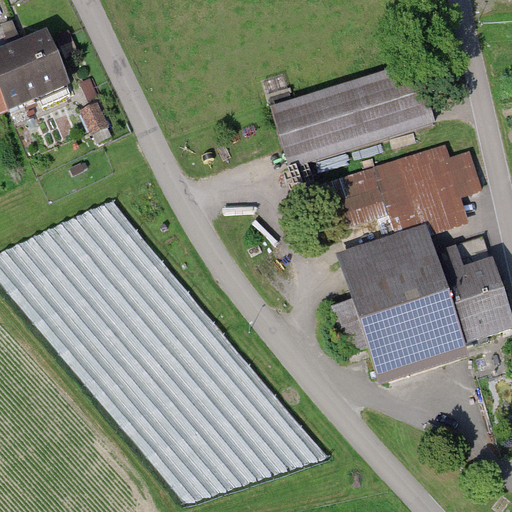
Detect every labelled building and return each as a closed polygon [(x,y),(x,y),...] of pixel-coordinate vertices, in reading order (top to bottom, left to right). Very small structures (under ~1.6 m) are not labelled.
[(0,118),(69,90),(47,36),(0,55),(0,118)] [(417,62),(273,109),(295,174),(439,126),(417,62)] [(91,82),(81,86),(88,103),(97,99),(91,82)] [(99,106),(81,113),(88,130),(106,123),(99,106)] [(431,223),(337,257),(354,304),(334,311),(351,361),(371,354),(385,393),(474,362),(470,351),(511,336),(511,304),(497,263),(468,273),(459,248),(442,254),(431,223)]
